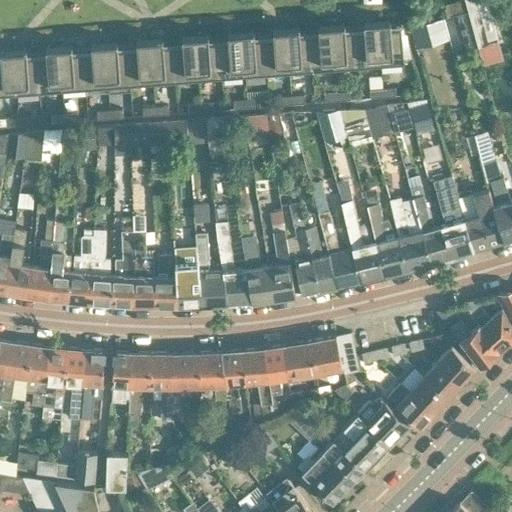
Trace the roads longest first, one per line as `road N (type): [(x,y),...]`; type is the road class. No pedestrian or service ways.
road 1 (residential): [(0,313),(132,327),(268,321),(511,262)]
road 2 (tertiary): [(390,511),(511,391)]
